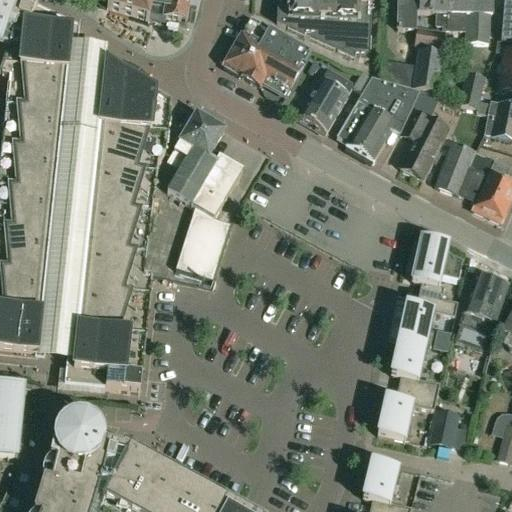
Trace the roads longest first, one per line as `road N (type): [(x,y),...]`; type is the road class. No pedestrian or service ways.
road 1 (residential): [(508,259),(201,93),(216,0)]
road 2 (residential): [(320,511),(378,289)]
